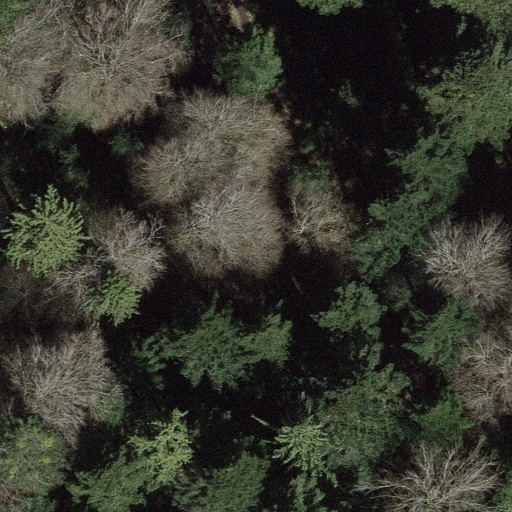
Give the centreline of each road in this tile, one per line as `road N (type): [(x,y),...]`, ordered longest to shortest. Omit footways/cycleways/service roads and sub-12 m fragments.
road 1 (track): [(229,0),(317,212),(422,432)]
road 2 (track): [(511,406),(422,432),(391,511)]
